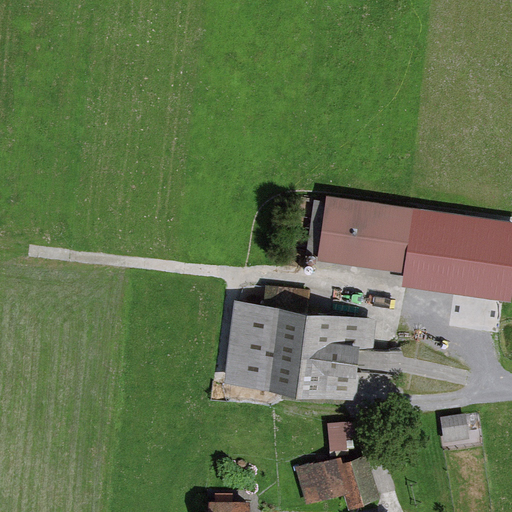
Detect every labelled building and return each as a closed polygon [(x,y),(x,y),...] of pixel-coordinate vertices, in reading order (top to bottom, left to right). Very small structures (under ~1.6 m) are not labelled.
[(408,277),(508,292),(511,265),(511,220),(331,194),(322,251),(410,265),(408,277)] [(232,375),(362,391),(371,313),(241,298),(232,375)] [(445,438),(473,435),(471,413),(442,417),(445,438)] [(343,420),(329,421),(331,449),(345,448),(343,420)] [(339,455),(298,467),(308,498),(345,487),(349,500),(376,492),(365,454),(341,461),(339,455)] [(211,511),(248,511),(248,501),(212,500),(211,511)]
